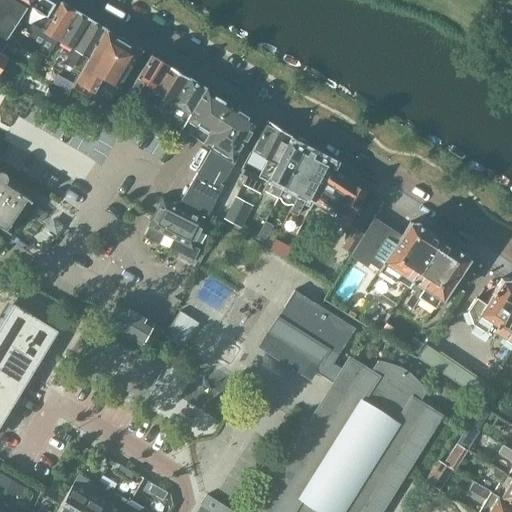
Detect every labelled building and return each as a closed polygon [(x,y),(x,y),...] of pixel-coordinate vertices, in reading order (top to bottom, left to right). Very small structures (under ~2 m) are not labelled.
[(0,0),(0,34),(8,40),(11,42),(14,38),(27,45),(37,27),(41,29),(49,17),(19,0),(0,0)] [(49,18),(59,1),(57,0),(19,0),(49,17),(49,18)] [(59,1),(49,18),(42,30),(37,27),(27,45),(43,56),(55,38),(58,40),(76,11),(59,1)] [(58,40),(64,44),(51,67),(59,72),(63,64),(73,49),(90,20),(76,11),(58,40)] [(63,64),(72,69),(80,53),(89,58),(72,84),(56,75),(51,84),(68,93),(72,88),(106,109),(142,50),(105,29),(90,20),(73,49),(63,64)] [(0,42),(1,43),(2,41),(6,44),(8,40),(0,34),(0,42)] [(142,87),(152,92),(168,65),(150,55),(134,82),(128,93),(136,98),(142,87)] [(166,113),(172,103),(188,77),(168,65),(152,92),(145,103),(166,113)] [(182,109),(177,118),(173,117),(169,126),(180,131),(180,129),(205,88),(188,77),(172,103),(182,109)] [(193,137),(201,142),(226,101),(216,95),(205,88),(180,129),(193,137)] [(201,142),(211,148),(181,200),(172,205),(162,200),(149,226),(177,241),(175,246),(171,244),(169,248),(187,257),(223,185),(222,185),(234,163),(233,162),(257,121),(226,101),(201,142)] [(288,140),(291,136),(290,135),(267,121),(251,151),(267,160),(258,177),(267,182),(288,140)] [(263,190),(278,198),(304,148),(303,148),(303,143),(298,141),(294,143),(288,140),(267,182),(258,177),(243,170),(239,178),(244,180),(242,184),(261,195),(263,190)] [(286,200),(294,204),(318,156),(304,148),(278,198),(273,206),(281,210),(286,200)] [(334,163),(318,156),(294,204),(280,232),(285,235),(288,231),(289,232),(307,198),(314,201),(331,168),(334,163)] [(331,168),(314,201),(313,204),(348,225),(354,214),(361,218),(368,206),(360,202),(365,192),(363,191),(361,187),(357,185),(355,185),(345,179),(346,178),(331,168)] [(0,227),(9,233),(31,200),(0,179),(0,227)] [(252,206),(235,197),(224,219),(240,228),(252,206)] [(379,270),(378,271),(394,282),(396,283),(397,280),(402,283),(408,288),(409,287),(439,241),(428,234),(426,229),(416,223),(411,223),(410,222),(408,226),(401,236),(391,229),(391,230),(374,219),(375,218),(374,218),(363,235),(351,254),(350,257),(351,257),(367,267),(369,263),(379,270)] [(272,226),(264,221),(257,236),(265,240),(272,226)] [(353,228),(341,248),(351,254),(363,235),(353,228)] [(20,239),(17,244),(24,249),(27,244),(20,239)] [(450,248),(439,241),(409,287),(414,291),(412,294),(411,294),(404,304),(411,308),(419,297),(436,308),(468,260),(467,259),(465,254),(456,248),(450,248)] [(511,343),(511,280),(508,278),(502,279),(502,278),(485,304),(476,298),(467,311),(473,323),(490,335),(493,331),(511,343)] [(419,402),(426,392),(417,380),(411,374),(405,370),(392,364),(377,361),(371,371),(355,361),(345,371),(333,363),(355,329),(294,291),(259,347),(310,379),(316,371),(336,385),(291,457),(288,455),(256,506),(265,511),(375,511),(390,489),(394,491),(441,416),(419,402)] [(325,295),(322,300),(332,307),(335,302),(325,295)] [(114,301),(102,322),(142,344),(153,324),(114,301)] [(0,424),(30,375),(57,331),(47,324),(14,305),(0,328),(0,424)] [(180,312),(164,336),(183,348),(199,323),(180,312)] [(413,338),(407,348),(417,354),(423,344),(413,338)] [(480,398),(488,386),(425,345),(417,358),(420,360),(480,398)] [(464,434),(458,444),(468,450),(473,440),(464,434)] [(511,464),(505,474),(511,478),(511,452),(502,446),(497,455),(511,464)] [(101,453),(93,449),(89,456),(97,461),(101,453)] [(115,472),(123,477),(127,469),(120,465),(115,472)] [(499,481),(492,493),(511,504),(511,478),(505,474),(494,468),(491,471),(493,472),(493,478),(499,481)] [(127,469),(123,477),(130,481),(134,473),(127,469)] [(433,469),(425,482),(431,486),(439,474),(433,469)] [(12,480),(0,473),(0,485),(6,489),(12,480)] [(79,474),(57,511),(58,511),(79,511),(96,484),(79,474)] [(6,489),(19,497),(24,488),(12,480),(6,489)] [(101,511),(113,492),(114,491),(98,481),(96,484),(79,511),(101,511)] [(511,511),(511,504),(492,493),(473,482),(468,490),(485,500),(478,511),(511,511)] [(148,492),(156,496),(160,489),(153,484),(148,492)] [(160,489),(156,496),(163,500),(168,493),(160,489)] [(123,511),(130,502),(113,492),(101,511),(123,511)] [(123,511),(146,511),(147,510),(131,501),(130,502),(123,511)]
